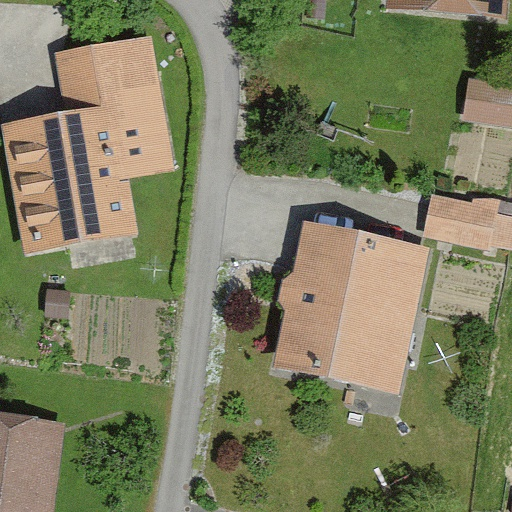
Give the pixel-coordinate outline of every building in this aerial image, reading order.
[(511,0),(394,0),(393,8),(511,18),(511,0)] [(126,45),(55,58),(66,119),(4,130),(28,264),(142,244),(121,129),(141,125),(126,45)] [(511,85),(476,82),(472,122),(511,126),(511,85)] [(505,215),(437,199),(427,241),(495,257),(505,215)] [(434,254),(310,229),(299,282),(289,280),(283,311),(292,313),(279,375),(404,400),(434,254)] [(0,511),(54,511),(64,429),(0,421),(0,511)]
